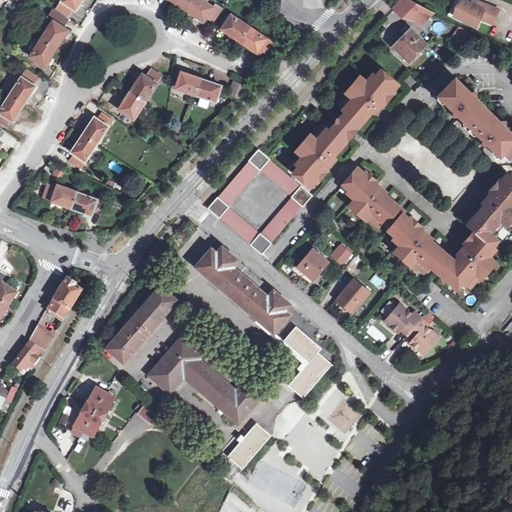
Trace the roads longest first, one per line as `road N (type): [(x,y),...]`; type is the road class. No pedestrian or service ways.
road 1 (primary): [(179,198),(367,0)]
road 2 (residential): [(261,268),(416,396)]
road 3 (residential): [(364,151),(410,99),(458,68),(495,68),(511,94)]
road 4 (residential): [(364,151),(449,226),(501,170)]
road 5 (primary): [(32,427),(123,269)]
road 6 (residential): [(164,42),(146,13),(112,14),(89,34),(71,99)]
road 7 (residential): [(261,268),(364,151)]
road 8 (residential): [(0,208),(71,99)]
road 9 (residential): [(416,396),(404,442),(369,511)]
road 10 (tertiary): [(0,355),(45,291),(59,250)]
